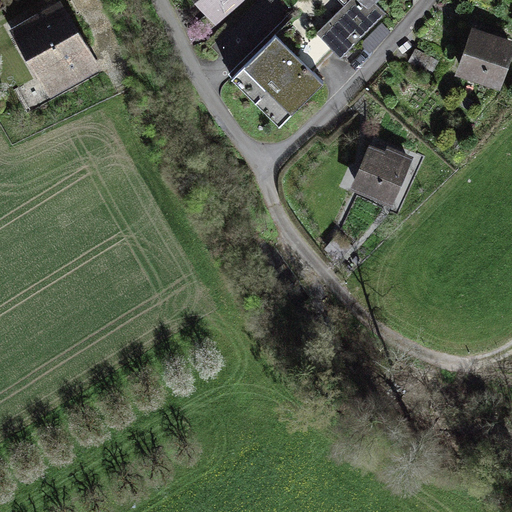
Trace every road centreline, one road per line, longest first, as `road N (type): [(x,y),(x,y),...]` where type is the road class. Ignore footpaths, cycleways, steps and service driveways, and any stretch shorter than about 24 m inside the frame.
road 1 (residential): [(439,0),(262,172)]
road 2 (track): [(314,270),(445,359),(475,365),(511,351)]
road 3 (residential): [(160,0),(209,96),(262,172)]
